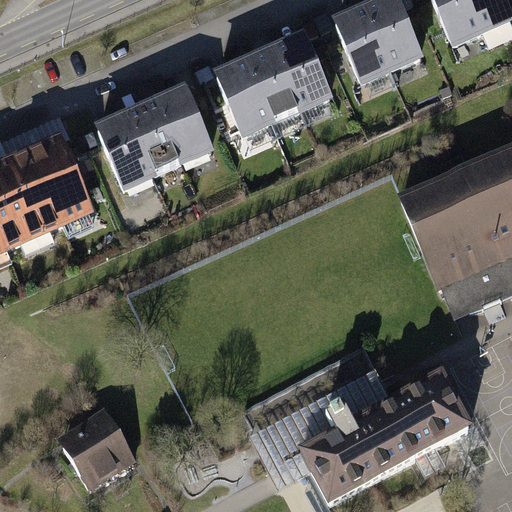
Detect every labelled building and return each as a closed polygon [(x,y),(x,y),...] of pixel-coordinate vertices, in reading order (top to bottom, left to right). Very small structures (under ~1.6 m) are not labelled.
[(373,0),(372,1),(360,6),(389,74),(420,61),(393,0),(373,0)] [(407,0),(401,0),(397,2),(404,16),(413,12),(407,0)] [(423,0),(411,0),(416,9),(426,4),(423,0)] [(426,0),(448,49),(482,35),(466,0),(426,0)] [(466,0),(482,35),(510,22),(500,0),(466,0)] [(357,88),(389,74),(360,6),(343,13),(328,19),(357,88)] [(323,19),(314,23),(321,37),(330,33),(323,19)] [(312,24),(302,29),(310,45),(319,40),(312,24)] [(283,40),(268,47),(299,113),(328,100),(297,33),(283,40)] [(253,53),(239,60),(270,126),(299,113),(268,47),(253,53)] [(224,67),(210,73),(241,140),(270,126),(239,60),(224,67)] [(164,93),(151,100),(183,171),(212,158),(180,86),(164,93)] [(137,106),(121,113),(153,185),(183,171),(151,100),(137,106)] [(107,119),(91,126),(123,198),(153,185),(121,113),(107,119)] [(53,139),(0,162),(0,253),(87,215),(53,139)] [(511,145),(397,194),(437,290),(511,259),(511,145)] [(337,439),(302,458),(330,509),(470,435),(442,383),(354,430),(344,412),(327,421),(337,439)] [(136,463),(104,411),(55,441),(87,493),(136,463)]
